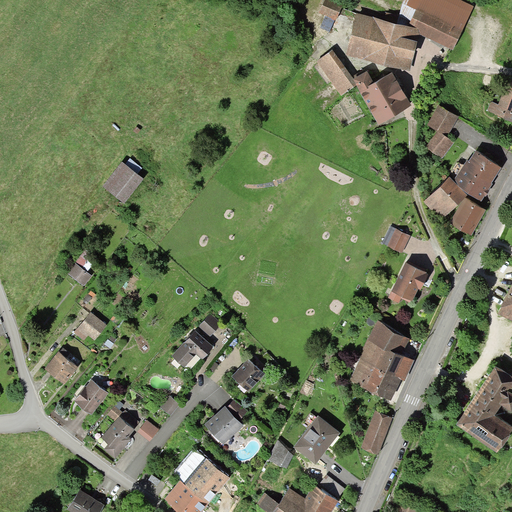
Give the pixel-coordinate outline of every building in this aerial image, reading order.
[(433,0),(417,0),(412,12),(458,34),(467,16),(433,0)] [(333,8),(316,1),(312,13),(329,19),(333,8)] [(410,11),(405,21),(394,17),(391,24),(403,28),(452,48),(458,34),(412,12),(410,11)] [(364,61),(374,20),(351,14),(341,55),(364,61)] [(403,28),(391,24),(374,20),(364,61),(393,68),(403,28)] [(348,80),(356,94),(366,87),(358,73),(348,80)] [(386,76),(366,87),(356,94),(375,124),(405,106),(396,92),(386,76)] [(511,84),(509,83),(500,104),(504,106),(511,108),(511,84)] [(498,120),(502,110),(490,105),(486,116),(498,120)] [(511,108),(504,106),(502,110),(498,120),(511,126),(511,108)] [(452,120),(436,110),(431,119),(446,129),(452,120)] [(446,129),(431,119),(426,128),(441,137),(446,129)] [(434,135),(425,147),(436,155),(445,143),(434,135)] [(436,155),(425,147),(420,154),(431,161),(436,155)] [(460,171),(485,188),(490,179),(496,172),(471,155),(460,171)] [(449,188),(473,204),(480,194),(485,188),(460,171),(449,188)] [(445,217),(461,200),(442,183),(426,200),(445,217)] [(453,216),(472,227),(475,221),(479,214),(461,203),(453,216)] [(465,238),(472,227),(453,216),(446,227),(465,238)] [(81,253),(77,258),(87,267),(92,262),(81,253)] [(87,267),(77,258),(64,273),(72,279),(79,285),(86,276),(83,273),(87,267)] [(400,292),(397,298),(407,302),(413,290),(416,284),(419,285),(420,283),(422,278),(420,277),(421,276),(402,267),(392,288),(400,292)] [(511,277),(493,313),(511,323),(511,277)] [(400,292),(392,288),(389,293),(397,298),(400,292)] [(397,298),(389,293),(386,300),(394,304),(397,298)] [(216,321),(206,311),(196,323),(206,332),(216,321)] [(74,324),(82,331),(90,338),(100,326),(84,313),(74,324)] [(77,337),(82,331),(74,324),(69,330),(77,337)] [(404,340),(373,324),(358,352),(361,354),(357,361),(353,359),(348,367),(353,370),(348,379),(358,384),(359,382),(370,362),(396,377),(400,369),(406,359),(397,354),(404,340)] [(208,343),(191,328),(170,353),(180,362),(189,352),(192,349),(198,354),(208,343)] [(70,364),(54,351),(48,359),(41,367),(58,380),(70,364)] [(260,370),(245,356),(238,364),(231,371),(239,378),(240,378),(247,384),(260,370)] [(370,362),(359,382),(365,386),(362,390),(368,393),(370,389),(385,397),(396,377),(370,362)] [(511,394),(511,390),(510,390),(508,388),(511,383),(490,368),(476,388),(453,422),(492,449),(505,430),(486,417),(495,404),(504,410),(511,398),(511,397),(511,396),(511,394)] [(97,393),(83,381),(67,400),(74,406),(81,412),(97,393)] [(176,402),(167,395),(159,405),(167,412),(176,402)] [(232,397),(223,406),(232,415),(234,413),(236,415),(243,408),(232,397)] [(119,411),(111,403),(103,412),(112,420),(117,413),(119,411)] [(223,435),(238,421),(232,415),(223,406),(221,404),(214,411),(203,421),(211,429),(208,431),(215,438),(221,433),(223,435)] [(122,408),(119,411),(117,413),(131,425),(136,420),(122,408)] [(357,448),(371,454),(387,417),(373,411),(357,448)] [(117,413),(112,420),(101,432),(115,444),(124,434),(131,425),(117,413)] [(323,439),(331,426),(316,416),(296,445),(315,457),(324,445),(326,442),(323,439)] [(335,429),(331,426),(323,439),(326,442),(335,429)] [(505,430),(492,449),(493,448),(506,430),(505,430)] [(115,444),(101,432),(95,439),(111,454),(118,446),(115,444)] [(275,439),(257,470),(269,478),(285,451),(275,439)] [(177,478),(184,484),(203,499),(223,474),(189,448),(169,473),(177,478)] [(155,482),(159,477),(151,471),(147,476),(155,482)] [(324,511),(336,495),(322,486),(315,497),(308,492),(307,493),(291,482),(293,479),(289,477),(278,493),(265,511),(324,511)] [(184,484),(177,478),(168,488),(163,496),(170,502),(184,484)] [(63,501),(78,511),(82,511),(93,496),(90,494),(75,484),(63,501)] [(192,511),(203,499),(184,484),(170,502),(183,511),(192,511)] [(264,511),(265,511),(278,493),(267,486),(255,505),(264,511)] [(93,496),(82,511),(87,511),(97,499),(93,496)] [(411,511),(413,507),(396,501),(392,511),(411,511)]
